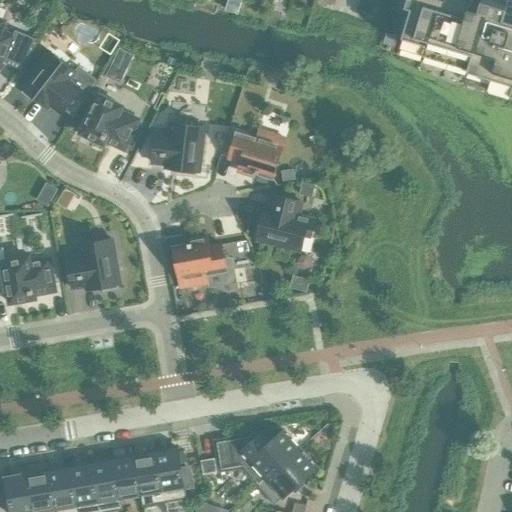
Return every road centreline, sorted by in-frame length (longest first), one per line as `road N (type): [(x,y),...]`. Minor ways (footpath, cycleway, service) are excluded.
road 1 (residential): [(0,111),(59,163),(105,185),(149,221)]
road 2 (residential): [(0,445),(182,413)]
road 3 (residential): [(182,413),(363,381)]
road 4 (residential): [(0,342),(164,313)]
road 5 (residential): [(343,511),(376,399),(363,381)]
